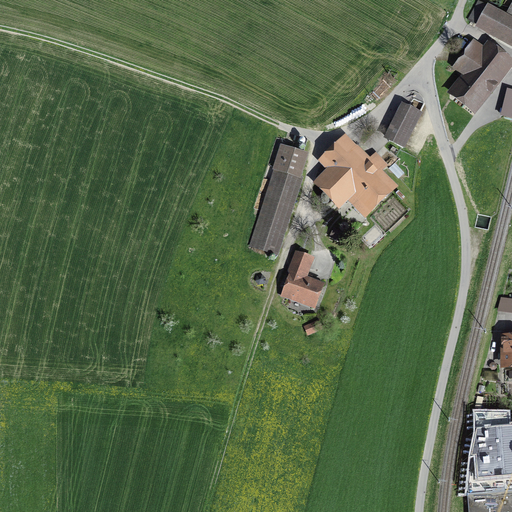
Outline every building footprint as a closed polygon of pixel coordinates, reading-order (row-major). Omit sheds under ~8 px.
[(511,40),(511,21),(506,18),(480,3),(472,18),(511,40)] [(473,45),(457,67),(469,77),(456,93),(473,107),(507,65),(511,68),(511,66),(511,65),(490,49),(486,54),(473,45)] [(511,114),(511,84),(508,84),(500,111),(511,114)] [(420,115),(406,107),(388,141),(403,148),(420,115)] [(323,160),(332,169),(317,183),(340,207),(352,195),(367,210),(388,190),(351,152),(355,148),(346,138),(323,160)] [(250,246),(277,255),(301,178),(295,176),(302,154),(282,148),(250,246)] [(343,235),(334,230),(330,237),(339,242),(343,235)] [(288,276),(291,277),(284,295),(313,305),(320,287),(298,278),(300,272),(306,275),(311,260),(296,254),(288,276)] [(305,328),(308,334),(322,328),(319,322),(305,328)] [(505,365),(511,365),(511,334),(505,334),(505,340),(503,340),(503,343),(502,343),(502,354),(505,354),(505,365)] [(511,430),(476,434),(471,458),(493,456),(495,480),(511,478),(511,430)] [(471,458),(467,494),(468,511),(511,511),(511,478),(495,480),(493,456),(471,458)]
